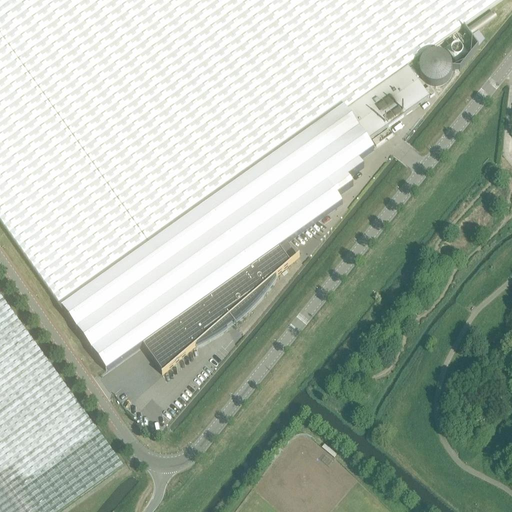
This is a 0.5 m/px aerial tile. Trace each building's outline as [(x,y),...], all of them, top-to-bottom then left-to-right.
[(0,0),(0,222),(62,309),(344,108),(347,112),(407,69),(503,0),(0,0)] [(476,35),(469,40),(474,48),(482,43),(476,35)] [(441,48),(415,65),(431,90),(457,73),(441,48)] [(344,108),(62,309),(64,313),(107,373),(143,347),(163,375),(162,376),(195,348),(204,343),(213,339),(221,334),(229,328),(237,322),(244,315),(252,309),(258,302),(265,294),(271,286),(277,277),(300,258),(299,257),(298,259),(288,245),(342,205),(338,198),(353,187),(348,180),(364,169),(359,162),(374,151),(368,143),(429,100),(407,69),(347,112),(344,108)] [(430,88),(425,92),(430,99),(435,96),(430,88)] [(389,131),(373,142),(376,148),(392,136),(389,131)] [(0,511),(53,511),(122,466),(0,296),(0,511)]
